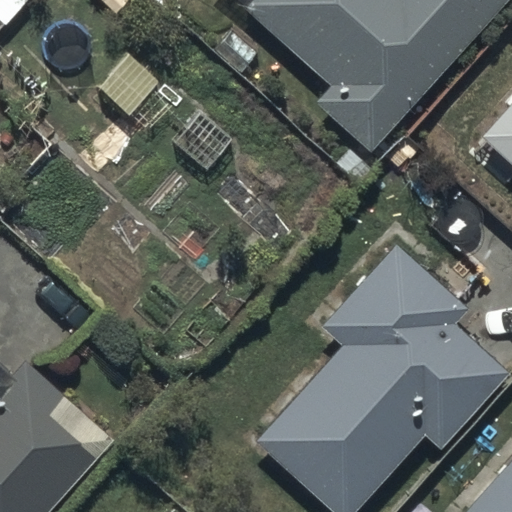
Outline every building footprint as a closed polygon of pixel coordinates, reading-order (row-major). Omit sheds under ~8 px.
[(20,0),(0,0),(0,11),(5,16),(20,0)] [(247,0),(329,75),(315,91),(369,140),(497,0),(247,0)] [(511,103),(482,137),(511,163),(511,103)] [(464,295),(394,233),(321,314),(341,332),(254,430),(343,510),(423,421),(440,437),(507,361),(450,311),(464,295)] [(0,511),(35,511),(111,427),(24,350),(12,363),(0,353),(0,511)] [(511,511),(511,449),(464,503),(473,511),(511,511)]
